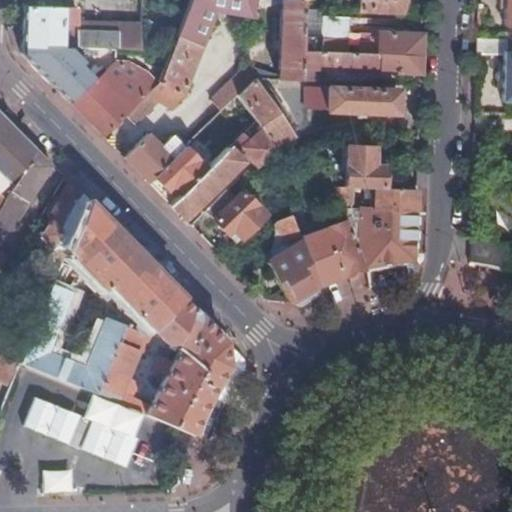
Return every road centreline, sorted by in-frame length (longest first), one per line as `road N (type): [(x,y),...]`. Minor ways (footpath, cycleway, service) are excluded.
road 1 (tertiary): [(0,70),(303,377)]
road 2 (tertiary): [(451,0),(443,227),(428,289),(406,330)]
road 3 (tertiary): [(303,377),(278,406),(250,465),(244,511)]
